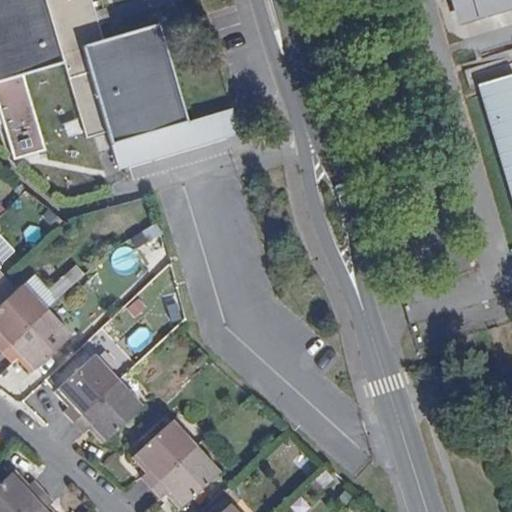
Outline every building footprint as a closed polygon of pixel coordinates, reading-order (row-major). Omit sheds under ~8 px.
[(0,0),(0,106),(14,158),(44,150),(24,74),(65,62),(85,137),(107,132),(112,144),(189,123),(161,24),(104,40),(100,25),(111,22),(107,8),(96,11),(93,0),(0,0)] [(455,0),(448,0),(454,18),(480,10),(477,0),(455,0)] [(455,0),(477,0),(480,10),(511,0),(455,0)] [(511,73),(475,85),(511,206),(511,73)] [(182,156),(153,160),(154,169),(183,165),(182,156)] [(0,349),(44,309),(55,298),(32,273),(20,284),(19,283),(10,291),(1,282),(0,283),(0,349)] [(44,309),(0,349),(0,353),(8,363),(14,357),(29,373),(69,335),(44,309)] [(61,411),(71,423),(117,382),(93,355),(52,392),(65,407),(61,411)] [(117,382),(71,423),(80,434),(85,429),(99,444),(140,407),(117,382)] [(29,398),(46,423),(61,412),(44,388),(29,398)] [(139,476),(148,487),(194,445),(171,420),(130,458),(143,472),(139,476)] [(194,445),(148,487),(158,498),(164,493),(178,508),(218,471),(194,445)] [(29,485),(15,470),(0,483),(0,511),(21,511),(45,491),(34,480),(29,485)] [(321,478),(307,489),(313,497),(326,485),(321,478)] [(45,491),(21,511),(55,511),(50,506),(54,501),(45,491)] [(235,511),(228,503),(218,511),(235,511)]
